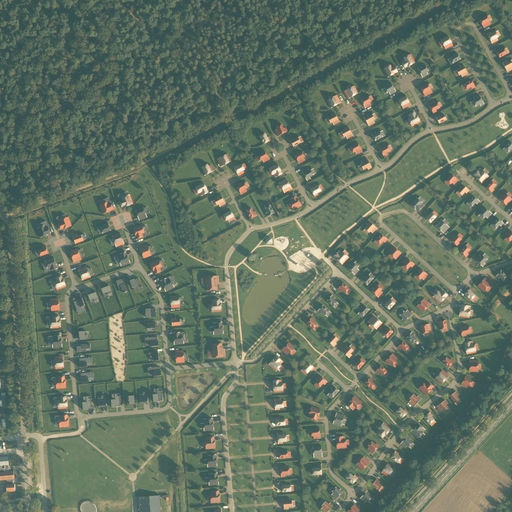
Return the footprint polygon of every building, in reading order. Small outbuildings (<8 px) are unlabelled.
[(485,14),(478,18),(480,21),(481,24),(482,24),(484,29),(491,24),(489,21),(487,17),(485,14)] [(492,44),(498,41),(497,39),(498,37),(498,36),(496,32),(495,31),(491,34),(490,32),(487,34),(488,35),(487,36),(488,37),(490,41),(491,42),(492,44)] [(447,35),(440,39),(441,41),(440,41),(441,42),(443,46),(444,47),(446,50),(453,46),(451,43),(452,43),(451,42),(451,41),(449,37),(449,38),(448,36),(448,37),(447,35)] [(499,58),(507,54),(504,49),(500,51),(499,49),(495,51),(499,58)] [(453,64),(461,60),(460,59),(458,55),(456,52),(453,54),(454,56),(450,58),(451,59),(450,59),(452,63),(453,63),(453,64)] [(415,63),(411,54),(409,55),(403,58),(403,59),(401,61),(402,63),(404,69),(414,64),(414,63),(415,63)] [(502,62),(508,72),(511,70),(511,67),(511,66),(511,63),(510,60),(507,62),(506,61),(502,62)] [(468,74),(463,64),(459,66),(460,68),(456,70),(459,76),(461,75),(462,77),(468,74)] [(383,69),(387,78),(389,77),(390,76),(390,77),(394,75),(394,74),(398,72),(395,67),(394,65),(391,66),(390,65),(389,66),(389,65),(385,67),(385,68),(384,68),(384,69),(383,69)] [(423,78),(428,75),(427,72),(429,72),(428,70),(426,67),(425,66),(422,68),(421,66),(417,68),(419,71),(420,74),(421,74),(423,78)] [(471,80),(464,84),(465,85),(464,85),(466,89),(467,90),(471,87),(472,89),(475,87),(474,85),(472,81),(471,80)] [(390,95),(396,92),(394,89),(392,85),(391,82),(387,84),(388,86),(384,88),(385,89),(386,93),(386,92),(387,94),(389,93),(390,95)] [(425,97),(432,93),(430,89),(431,89),(429,85),(428,85),(427,83),(419,87),(421,89),(423,93),(425,97)] [(354,86),(344,92),(348,99),(358,93),(354,86)] [(479,94),(473,97),(474,100),(473,101),(473,102),(475,106),(476,107),(480,104),(481,106),(484,104),(483,102),(483,101),(481,98),(479,94)] [(337,95),(327,101),(331,108),(341,103),(337,95)] [(403,109),(410,105),(409,103),(409,102),(409,101),(407,97),(406,96),(405,95),(397,99),(399,102),(401,106),(401,105),(403,109)] [(360,99),(365,109),(371,106),(370,103),(371,102),(368,97),(364,99),(363,97),(360,99)] [(434,101),(428,104),(430,108),(432,111),(434,114),(437,112),(436,111),(440,108),(439,107),(440,107),(438,104),(437,104),(437,103),(435,104),(434,101)] [(412,127),(420,122),(420,121),(419,120),(419,119),(417,116),(416,114),(416,115),(415,112),(408,115),(406,117),(408,120),(408,121),(410,125),(410,124),(411,126),(412,127)] [(339,123),(334,113),(331,114),(332,116),(328,118),(331,124),(332,123),(334,126),(339,123)] [(368,125),(369,127),(375,124),(373,121),(375,120),(372,114),(368,116),(367,115),(363,117),(368,125)] [(439,124),(447,120),(444,114),(440,116),(439,115),(435,116),(439,124)] [(278,137),(288,131),(286,128),(284,129),(282,125),(276,128),(277,130),(274,131),(278,137)] [(353,136),(347,126),(344,128),(345,130),(341,132),(344,138),(346,137),(347,139),(353,136)] [(371,134),(375,142),(383,138),(380,132),(376,134),(375,132),(371,134)] [(260,137),(263,144),(271,141),(269,137),(267,138),(265,134),(260,137)] [(293,147),(301,143),(298,138),(294,140),(293,138),(290,140),(293,147)] [(362,152),(357,142),(354,144),(354,145),(350,148),(353,153),(355,152),(357,155),(362,152)] [(379,147),(384,157),(388,155),(387,153),(390,151),(387,146),(385,147),(384,144),(379,147)] [(269,160),(264,150),(261,152),(262,154),(258,156),(261,161),(262,160),(264,163),(269,160)] [(294,154),(299,164),(305,161),(303,158),(305,157),(302,152),(298,154),(297,152),(294,154)] [(227,154),(217,160),(221,167),(231,162),(227,154)] [(372,168),(366,158),(361,161),(362,164),(360,165),(363,170),(367,168),(368,170),(372,168)] [(277,163),(268,168),(272,175),(273,175),(275,178),(282,174),(277,163)] [(204,176),(214,171),(211,165),(208,166),(207,164),(202,168),(204,172),(202,173),(204,176)] [(233,166),(238,176),(244,173),(243,171),(245,170),(242,164),(238,166),(237,165),(233,166)] [(302,171),(307,181),(310,179),(310,177),(313,175),(310,170),(309,171),(307,168),(302,171)] [(482,184),(489,177),(487,175),(488,175),(487,174),(483,171),(482,170),(482,171),(480,168),(478,170),(477,171),(474,174),(474,175),(473,175),(476,178),(475,178),(476,179),(480,182),(481,183),(482,184)] [(454,185),(458,181),(455,178),(456,178),(452,175),(450,173),(447,176),(449,177),(446,180),(447,181),(450,184),(451,185),(452,183),(454,185)] [(292,189),(286,179),(279,183),(284,193),(292,189)] [(491,181),(485,187),(486,188),(489,191),(492,193),(494,190),(493,189),(496,185),(491,181)] [(208,193),(203,182),(194,186),(198,194),(199,193),(201,196),(208,193)] [(236,185),(241,195),(247,192),(245,189),(247,188),(244,183),(241,185),(240,183),(236,185)] [(309,187),(315,197),(318,195),(317,193),(321,191),(318,186),(316,187),(315,184),(309,187)] [(463,185),(457,191),(462,196),(465,192),(467,194),(469,191),(463,185)] [(511,199),(503,192),(497,198),(501,201),(504,204),(506,206),(511,199)] [(225,204),(221,194),(217,196),(218,198),(214,200),(217,206),(219,205),(220,207),(225,204)] [(125,207),(133,204),(129,195),(122,198),(119,199),(122,208),(125,206),(125,207)] [(302,206),(296,196),(289,200),(290,203),(289,203),(293,211),(302,206)] [(473,196),(468,202),(469,203),(472,206),(473,206),(476,203),(477,204),(480,202),(477,199),(478,199),(475,196),(474,197),(473,196)] [(416,197),(409,204),(412,207),(415,209),(416,210),(418,212),(419,211),(422,208),(425,205),(421,202),(422,202),(418,199),(416,197)] [(99,205),(103,214),(110,212),(110,211),(113,210),(110,202),(107,203),(107,202),(99,205)] [(275,213),(271,206),(265,209),(267,213),(265,214),(267,217),(275,213)] [(488,219),(492,214),(489,211),(486,208),(486,209),(484,206),(481,209),(482,211),(479,214),(480,215),(483,218),(484,218),(486,217),(488,219)] [(135,210),(139,221),(147,218),(143,207),(135,210)] [(246,212),(250,219),(258,215),(255,212),(254,213),(252,209),(246,212)] [(235,219),(230,210),(226,211),(227,213),(223,215),(226,221),(228,220),(229,222),(235,219)] [(431,212),(428,216),(427,215),(424,218),(425,219),(426,220),(429,223),(431,224),(437,217),(436,216),(432,213),(431,212)] [(60,220),(57,222),(60,230),(64,229),(71,226),(68,217),(60,220)] [(497,218),(492,224),(493,225),(495,228),(496,228),(500,225),(501,227),(504,224),(501,222),(502,221),(498,218),(498,219),(497,218)] [(444,234),(449,228),(446,225),(446,224),(443,222),(441,219),(435,226),(437,228),(440,231),(444,234)] [(377,229),(369,221),(366,224),(368,225),(365,229),(369,233),(371,232),(373,234),(377,229)] [(103,234),(111,231),(108,223),(104,224),(105,226),(101,228),(103,234)] [(44,226),(36,229),(40,238),(47,235),(51,233),(48,225),(44,227),(44,226)] [(142,225),(133,229),(136,236),(137,240),(145,236),(144,233),(145,233),(142,225)] [(120,233),(112,236),(116,247),(124,244),(120,233)] [(381,234),(375,240),(379,244),(380,245),(383,242),(385,243),(388,240),(381,234)] [(453,234),(449,239),(452,242),(455,245),(457,247),(460,244),(459,243),(462,239),(461,239),(457,236),(457,235),(456,236),(453,234)] [(76,235),(72,236),(75,244),(83,241),(81,235),(77,237),(76,235)] [(147,245),(139,248),(143,259),(151,256),(147,245)] [(42,249),(38,251),(40,257),(48,254),(46,246),(42,247),(42,249)] [(401,254),(393,246),(387,252),(395,260),(401,254)] [(465,246),(460,252),(461,253),(460,253),(464,256),(464,255),(466,258),(469,255),(467,253),(470,250),(466,246),(465,246)] [(78,249),(70,252),(73,263),(81,260),(78,249)] [(333,257),(342,265),(349,258),(342,252),(339,250),(333,257)] [(121,267),(130,263),(127,255),(127,256),(126,252),(118,255),(119,259),(118,259),(121,267)] [(479,255),(474,260),(477,262),(477,263),(480,265),(483,267),(486,264),(484,263),(487,260),(482,255),(481,257),(479,255)] [(414,265),(406,257),(402,262),(404,264),(403,266),(407,270),(410,267),(412,268),(414,265)] [(54,258),(45,261),(47,269),(48,268),(49,272),(57,269),(56,265),(54,258)] [(158,260),(150,264),(153,271),(154,271),(155,274),(163,270),(161,267),(162,267),(158,260)] [(346,268),(355,276),(359,271),(357,269),(358,267),(354,263),(351,266),(349,265),(346,268)] [(86,267),(78,270),(82,280),(90,278),(86,267)] [(428,276),(420,268),(417,271),(419,272),(415,275),(420,280),(421,278),(423,280),(428,276)] [(508,276),(501,271),(500,271),(498,274),(495,277),(498,280),(500,278),(503,281),(504,280),(507,277),(508,276)] [(361,280),(367,286),(373,279),(368,275),(365,278),(364,277),(361,280)] [(61,276),(53,279),(54,282),(57,290),(66,287),(63,279),(61,276)] [(205,277),(206,291),(217,290),(216,282),(219,282),(218,276),(205,277)] [(162,285),(166,292),(174,288),(170,280),(170,281),(168,277),(160,281),(162,285)] [(134,279),(129,281),(132,288),(136,287),(138,292),(143,290),(142,288),(142,287),(141,287),(138,278),(134,280),(134,279)] [(491,283),(485,278),(482,281),(479,284),(477,287),(483,292),(485,290),(486,290),(489,287),(488,287),(491,283)] [(123,284),(121,280),(116,281),(119,290),(121,289),(123,293),(125,293),(126,293),(126,292),(127,292),(124,284),(123,284)] [(349,289),(343,283),(337,289),(340,292),(342,291),(345,294),(346,293),(349,289)] [(105,287),(101,289),(104,296),(107,295),(108,295),(108,294),(112,293),(108,285),(105,286),(105,287)] [(370,290),(378,298),(383,293),(380,291),(382,290),(377,285),(374,289),(373,287),(370,290)] [(464,295),(471,301),(476,296),(472,292),(473,291),(470,288),(464,295)] [(441,303),(448,295),(441,289),(439,292),(438,291),(432,298),(440,304),(440,303),(441,303)] [(95,291),(92,293),(92,294),(88,295),(90,302),(94,301),(94,302),(95,301),(98,300),(95,291)] [(327,301),(333,307),(337,302),(334,299),(336,298),(332,295),(327,301)] [(179,296),(170,297),(171,308),(180,308),(179,296)] [(78,301),(74,302),(77,311),(76,311),(76,312),(77,312),(78,314),(82,312),(81,307),(85,306),(84,306),(82,298),(77,300),(78,301)] [(58,299),(50,300),(51,311),(60,311),(58,299)] [(389,310),(395,304),(390,299),(387,302),(385,301),(382,304),(389,310)] [(422,313),(430,304),(424,299),(416,307),(422,313)] [(211,304),(211,312),(221,311),(221,304),(220,304),(220,300),(211,301),(211,304)] [(369,310),(363,304),(360,307),(362,309),(359,312),(364,316),(369,310)] [(329,311),(323,305),(317,312),(320,315),(322,313),(325,316),(326,316),(329,311)] [(459,317),(468,318),(469,317),(470,310),(471,307),(461,305),(460,308),(459,315),(459,317)] [(94,323),(93,323),(94,325),(104,321),(109,323),(109,335),(109,336),(109,340),(109,341),(110,347),(110,352),(111,358),(112,361),(113,367),(113,369),(114,371),(115,377),(111,382),(90,384),(90,386),(93,385),(94,385),(106,384),(107,384),(116,383),(119,383),(122,383),(124,383),(135,382),(138,381),(149,380),(150,380),(153,380),(153,379),(131,380),(130,380),(125,376),(127,368),(127,367),(127,366),(127,364),(127,360),(127,359),(127,353),(127,351),(127,346),(127,344),(126,336),(125,334),(125,331),(124,323),(124,322),(124,320),(124,318),(127,313),(127,312),(138,308),(138,306),(137,307),(136,307),(125,311),(124,312),(115,315),(108,317),(105,318),(94,322),(94,323)] [(146,315),(146,318),(156,317),(155,309),(143,310),(143,311),(145,311),(146,314),(145,314),(145,315),(146,315)] [(404,323),(412,315),(407,310),(405,312),(404,311),(400,316),(403,319),(402,320),(404,323)] [(382,323),(373,315),(368,322),(376,330),(382,323)] [(59,316),(50,317),(51,320),(50,320),(51,329),(61,328),(60,320),(59,320),(59,316)] [(306,324),(313,329),(317,324),(314,321),(315,319),(312,317),(306,324)] [(171,318),(172,326),(180,326),(180,319),(175,320),(175,318),(171,318)] [(441,330),(442,330),(447,329),(446,320),(437,322),(438,326),(440,326),(441,330)] [(213,327),(213,335),(223,334),(222,326),(222,322),(213,323),(213,327)] [(430,324),(419,327),(419,330),(421,330),(422,335),(429,333),(428,331),(431,330),(430,324)] [(460,326),(462,337),(466,336),(465,335),(470,334),(469,327),(467,328),(466,325),(460,326)] [(387,339),(393,332),(387,327),(384,329),(386,331),(383,334),(387,339)] [(86,331),(78,332),(78,336),(79,336),(80,340),(87,340),(87,336),(87,335),(86,331)] [(406,338),(412,344),(417,339),(414,336),(415,335),(412,332),(406,338)] [(173,337),(174,345),(184,344),(183,336),(182,336),(182,333),(173,333),(174,337),(173,337)] [(52,340),(52,348),(62,347),(61,339),(61,335),(52,336),(52,340)] [(333,335),(328,341),(334,347),(337,344),(335,343),(338,340),(333,335)] [(151,347),(159,346),(158,341),(157,341),(157,337),(148,338),(148,337),(147,337),(147,338),(145,338),(145,343),(151,343),(151,347)] [(467,355),(476,353),(474,344),(473,344),(472,341),(464,343),(466,354),(467,355)] [(409,347),(403,342),(397,348),(400,351),(402,349),(405,352),(409,347)] [(289,343),(282,351),(286,355),(288,353),(290,354),(294,350),(291,347),(292,345),(289,343)] [(221,344),(211,344),(212,358),(225,357),(225,352),(222,352),(221,344)] [(341,351),(349,359),(352,356),(351,354),(354,351),(349,346),(347,348),(345,346),(341,351)] [(183,351),(175,352),(176,363),(184,362),(183,351)] [(151,361),(160,360),(160,357),(158,357),(158,352),(151,353),(151,356),(150,356),(150,358),(151,358),(151,361)] [(393,353),(385,362),(388,365),(389,363),(393,367),(397,362),(395,360),(397,358),(393,353)] [(268,365),(275,372),(276,371),(277,371),(281,365),(281,364),(283,362),(281,360),(276,356),(269,364),(268,365)] [(63,357),(54,358),(55,369),(64,368),(63,357)] [(80,363),(79,363),(79,368),(87,367),(87,363),(92,363),(92,358),(89,358),(89,357),(88,357),(88,358),(79,359),(80,363)] [(442,362),(448,368),(454,361),(451,359),(450,360),(447,357),(442,362)] [(352,364),(359,370),(364,364),(360,359),(356,363),(355,361),(352,364)] [(470,360),(469,372),(478,372),(478,360),(470,360)] [(308,362),(302,369),(307,374),(311,370),(312,371),(314,368),(313,368),(314,367),(308,362)] [(387,371),(381,366),(375,372),(378,375),(380,373),(383,376),(387,371)] [(154,377),(161,376),(161,371),(160,371),(160,367),(151,368),(151,367),(150,367),(150,368),(147,368),(148,373),(153,372),(154,377)] [(442,370),(435,379),(441,385),(449,376),(442,370)] [(81,378),(80,378),(81,383),(88,382),(88,378),(93,378),(93,373),(91,373),(91,372),(90,372),(90,373),(81,374),(81,378)] [(327,382),(319,375),(315,379),(317,381),(316,383),(320,387),(323,384),(325,385),(327,382)] [(466,375),(461,386),(466,389),(468,386),(470,387),(473,381),(469,379),(470,377),(466,375)] [(64,376),(56,377),(56,381),(55,381),(56,389),(66,388),(65,380),(64,376)] [(370,377),(365,384),(371,390),(375,385),(372,382),(373,380),(370,377)] [(273,380),(273,391),(274,391),(274,393),(283,392),(283,390),(283,383),(281,383),(281,380),(279,380),(273,380)] [(419,389),(426,396),(432,390),(431,389),(433,387),(427,381),(419,389)] [(333,397),(339,391),(333,386),(330,388),(332,390),(329,393),(333,397)] [(153,395),(153,402),(158,402),(158,401),(162,401),(161,392),(162,392),(162,391),(161,391),(161,388),(156,389),(157,394),(153,395)] [(449,397),(454,404),(460,400),(457,396),(458,395),(456,392),(449,397)] [(115,400),(111,400),(112,408),(116,407),(120,406),(120,397),(120,396),(119,394),(115,394),(115,400)] [(139,395),(140,404),(143,404),(143,402),(148,402),(147,395),(144,395),(144,394),(142,394),(142,395),(139,395)] [(414,407),(421,398),(418,396),(417,397),(414,394),(409,399),(411,400),(409,402),(414,407)] [(86,402),(82,403),(83,410),(88,410),(88,409),(92,409),(91,400),(92,400),(92,399),(91,399),(91,396),(86,397),(86,402)] [(355,396),(347,405),(353,411),(355,408),(356,409),(362,402),(355,396)] [(66,397),(57,397),(58,401),(57,401),(58,409),(68,408),(67,400),(66,400),(66,397)] [(101,399),(98,399),(98,408),(102,407),(102,406),(106,406),(106,398),(102,398),(101,398),(101,399)] [(274,399),(275,410),(279,410),(279,408),(284,408),(283,401),(281,401),(281,399),(274,399)] [(445,400),(436,407),(440,412),(442,411),(443,412),(449,408),(446,405),(447,403),(445,400)] [(318,418),(321,410),(312,407),(309,414),(309,415),(308,418),(316,421),(317,418),(318,418)] [(395,413),(402,419),(408,412),(405,409),(404,411),(400,407),(395,413)] [(428,413),(423,419),(430,425),(435,420),(431,417),(433,415),(430,412),(428,414),(428,413)] [(336,413),(333,424),(341,427),(344,416),(336,413)] [(59,419),(59,427),(69,427),(68,419),(68,415),(59,415),(59,419)] [(276,418),(276,427),(285,426),(285,419),(280,419),(280,418),(276,418)] [(204,423),(204,431),(214,430),(213,422),(212,419),(203,419),(204,423)] [(391,429),(384,423),(376,431),(377,433),(383,439),(391,429)] [(410,432),(417,439),(426,430),(419,424),(416,426),(410,432)] [(320,439),(319,428),(315,428),(315,430),(311,430),(312,437),(314,437),(314,439),(320,439)] [(277,433),(278,444),(282,444),(282,442),(287,442),(286,435),(284,435),(284,433),(277,433)] [(408,436),(400,444),(405,449),(407,446),(408,448),(413,443),(409,440),(411,438),(408,436)] [(205,442),(206,450),(215,449),(215,441),(214,441),(214,437),(205,438),(205,442)] [(336,437),(337,449),(346,449),(346,440),(345,440),(344,437),(336,437)] [(372,454),(380,446),(377,443),(375,445),(372,442),(368,446),(369,448),(367,450),(372,454)] [(313,446),(314,458),(322,458),(321,446),(313,446)] [(280,459),(288,458),(287,452),(283,452),(283,451),(279,451),(280,459)] [(396,451),(390,458),(398,464),(402,458),(398,455),(399,453),(396,451)] [(207,459),(208,467),(217,467),(216,458),(216,455),(208,456),(208,459),(207,459)] [(9,472),(8,457),(3,457),(0,457),(0,479),(6,480),(7,492),(15,491),(15,484),(13,484),(13,479),(14,479),(14,472),(9,472)] [(362,471),(370,463),(364,457),(356,466),(362,471)] [(388,463),(381,473),(387,477),(388,474),(390,476),(394,470),(390,467),(391,466),(388,463)] [(312,468),(313,476),(318,475),(318,477),(322,476),(321,475),(322,475),(321,467),(321,468),(321,465),(314,466),(315,468),(312,468)] [(280,466),(281,477),(285,477),(285,475),(289,475),(289,469),(287,469),(287,466),(280,466)] [(208,478),(209,486),(219,485),(218,477),(217,473),(209,474),(209,477),(208,478)] [(350,473),(345,479),(348,481),(350,483),(352,485),(358,478),(355,475),(354,477),(350,473)] [(372,486),(378,491),(382,486),(379,483),(380,482),(377,479),(372,486)] [(283,492),(291,492),(290,485),(286,486),(286,484),(282,484),(283,492)] [(336,500),(343,491),(341,489),(339,490),(336,487),(331,492),(333,493),(331,495),(336,500)] [(367,490),(360,499),(365,503),(366,501),(368,503),(372,498),(369,495),(370,493),(367,490)] [(210,495),(211,503),(220,503),(220,494),(219,494),(219,491),(211,492),(211,495),(210,495)] [(161,511),(160,496),(138,497),(139,511),(161,511)] [(283,499),(284,510),(288,509),(288,508),(292,507),(292,501),(290,501),(289,498),(283,499)] [(81,511),(96,511),(97,511),(96,508),(94,505),(93,505),(92,503),(90,502),(87,501),(85,502),(82,503),(81,506),(80,508),(81,510),(81,511)] [(323,511),(327,511),(333,506),(330,503),(329,505),(326,502),(321,506),(323,507),(321,509),(323,511)]
